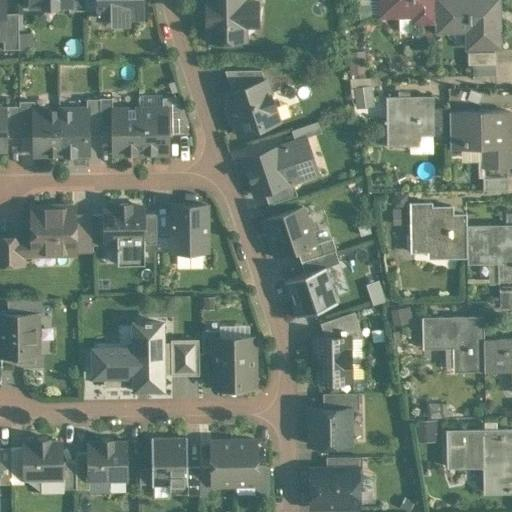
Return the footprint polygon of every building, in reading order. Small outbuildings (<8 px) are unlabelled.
[(86,9),(86,0),(70,0),(71,4),(69,4),(69,9),(86,9)] [(86,0),(86,9),(98,9),(98,0),(86,0)] [(142,15),(141,0),(98,0),(98,9),(98,10),(97,10),(97,13),(98,13),(98,16),(112,15),(112,20),(129,20),(129,15),(142,15)] [(206,0),(207,39),(245,38),(245,24),(257,23),(256,0),(206,0)] [(359,0),(360,15),(381,14),(380,0),(359,0)] [(434,0),(380,0),(381,14),(399,14),(414,14),(414,21),(435,20),(434,0)] [(498,0),(446,0),(447,24),(467,24),(468,46),(499,46),(498,0)] [(18,12),(4,12),(5,35),(3,35),(4,48),(19,48),(18,12)] [(414,21),(414,14),(399,14),(399,35),(414,34),(414,21)] [(348,50),(353,70),(361,68),(356,48),(348,50)] [(495,50),(468,51),(468,63),(473,63),(496,63),(496,62),(495,50)] [(496,63),(473,63),(473,75),(496,75),(496,63)] [(264,78),(261,68),(225,69),(231,89),(264,78)] [(231,89),(224,92),(229,106),(226,107),(231,120),(233,119),(238,133),(280,119),(266,78),(264,78),(231,89)] [(483,89),(469,87),(467,100),(481,102),(483,89)] [(432,95),(388,96),(388,142),(410,142),(409,132),(433,132),(432,106),(432,95)] [(112,96),(99,96),(99,97),(100,133),(100,134),(112,133),(112,107),(112,96)] [(188,132),(176,96),(162,96),(162,107),(168,107),(168,132),(188,132)] [(99,97),(86,98),(87,107),(88,107),(88,133),(100,133),(99,97)] [(35,107),(35,100),(19,100),(20,105),(20,136),(34,136),(33,108),(35,107)] [(20,136),(20,105),(7,105),(7,136),(20,136)] [(35,107),(33,108),(34,136),(34,154),(60,153),(60,107),(35,107)] [(87,107),(60,107),(60,153),(88,153),(88,133),(88,107),(87,107)] [(140,152),(139,107),(112,107),(112,133),(112,152),(140,152)] [(162,107),(139,107),(140,152),(168,152),(168,132),(168,107),(162,107)] [(449,108),(432,108),(433,132),(450,132),(449,111),(449,108)] [(510,110),(449,111),(450,132),(450,142),(464,141),(464,146),(467,146),(467,141),(487,141),(487,163),(487,165),(507,164),(511,164),(510,110)] [(306,136),(243,157),(255,193),(264,190),(292,180),(317,172),(306,136)] [(507,164),(487,165),(487,163),(482,164),(483,177),(507,176),(507,164)] [(507,176),(483,177),(483,189),(507,188),(507,176)] [(292,180),(264,190),(268,203),(297,194),(292,180)] [(131,202),(117,202),(117,205),(104,206),(104,213),(104,242),(105,242),(117,242),(117,246),(131,246),(131,242),(143,242),(144,242),(144,212),(144,205),(131,205),(131,202)] [(466,213),(451,213),(451,205),(430,206),(430,202),(411,202),(412,233),(407,233),(407,249),(429,249),(429,255),(467,255),(466,225),(466,213)] [(207,249),(206,203),(172,204),(172,212),(172,248),(172,250),(176,250),(204,249),(207,249)] [(74,213),(74,205),(32,206),(33,237),(23,237),(23,251),(23,252),(75,251),(75,249),(74,213)] [(302,205),(263,218),(276,255),(297,249),(315,243),(315,242),(310,230),(314,229),(310,216),(306,217),(302,205)] [(156,242),(156,212),(144,212),(144,242),(143,242),(144,242),(156,242)] [(156,242),(157,248),(172,248),(172,212),(156,212),(156,242)] [(92,213),(74,213),(75,249),(93,249),(93,243),(92,243),(92,213)] [(104,242),(104,213),(92,213),(92,243),(93,243),(105,243),(105,242),(104,242)] [(511,224),(466,225),(467,255),(499,254),(499,278),(511,278),(511,224)] [(23,237),(23,236),(0,236),(0,262),(23,262),(23,252),(23,251),(23,237)] [(315,242),(315,243),(297,249),(301,260),(335,249),(336,248),(332,236),(315,242)] [(204,249),(176,250),(176,263),(204,263),(204,249)] [(335,249),(301,260),(304,271),(325,264),(326,266),(339,261),(335,249)] [(304,271),(284,278),(288,292),(291,290),(294,300),(291,301),(296,314),(298,313),(299,316),(316,310),(315,308),(337,300),(326,266),(325,264),(304,271)] [(381,276),(369,278),(372,293),(383,291),(381,276)] [(511,278),(499,278),(500,290),(511,290),(511,278)] [(511,290),(500,290),(500,302),(500,306),(511,306),(511,290)] [(44,312),(43,295),(7,296),(7,312),(31,312),(44,312)] [(354,310),(320,321),(325,335),(349,335),(349,336),(363,336),(354,310)] [(7,312),(0,312),(0,331),(0,355),(17,354),(35,354),(36,354),(36,341),(39,337),(38,328),(35,325),(31,325),(31,312),(7,312)] [(483,315),(423,316),(423,347),(460,346),(460,369),(484,369),(483,339),(483,315)] [(135,321),(135,347),(94,348),(94,373),(104,373),(104,384),(136,384),(136,386),(162,385),(162,372),(171,372),(170,340),(161,340),(161,320),(151,321),(151,318),(144,319),(145,321),(135,321)] [(220,329),(202,329),(202,351),(214,351),(214,336),(220,336),(220,329)] [(220,336),(214,336),(214,351),(214,385),(254,384),(254,335),(220,336)] [(349,336),(349,335),(325,335),(315,335),(316,380),(350,379),(349,336)] [(199,337),(170,337),(170,340),(171,372),(171,373),(199,373),(199,337)] [(511,338),(483,339),(484,369),(511,368),(511,338)] [(35,362),(35,354),(17,354),(17,362),(35,362)] [(359,407),(359,391),(322,391),(323,407),(349,407),(359,407)] [(349,407),(323,407),(309,407),(310,443),(350,442),(349,407)] [(417,438),(437,438),(438,416),(418,415),(417,438)] [(511,427),(447,429),(448,465),(483,463),(485,491),(511,490),(511,427)] [(185,435),(153,436),(153,435),(151,435),(151,467),(152,483),(152,485),(153,484),(170,484),(170,492),(187,491),(188,491),(187,465),(187,435),(185,435)] [(49,440),(49,437),(36,438),(36,441),(23,441),(23,446),(24,475),(24,477),(63,477),(62,440),(49,440)] [(113,439),(113,437),(101,437),(101,439),(87,439),(87,451),(88,480),(89,479),(128,479),(127,439),(113,439)] [(256,464),(256,438),(212,439),(212,465),(212,483),(213,483),(255,482),(256,482),(256,464)] [(11,475),(11,446),(0,446),(0,482),(12,482),(11,475)] [(11,446),(11,475),(24,475),(23,446),(11,446)] [(88,480),(87,451),(75,451),(75,459),(76,487),(89,487),(89,479),(88,480)] [(362,468),(362,455),(326,455),(326,467),(358,467),(358,468),(362,468)] [(76,487),(75,459),(64,459),(64,487),(76,487)] [(269,494),(269,464),(256,464),(256,482),(255,482),(256,494),(269,494)] [(199,493),(199,465),(187,465),(188,491),(187,491),(187,493),(199,493)] [(212,465),(199,465),(199,493),(199,495),(213,495),(213,483),(212,483),(212,465)] [(140,483),(152,483),(151,467),(140,467),(140,483)] [(358,468),(358,467),(326,467),(310,468),(311,505),(359,505),(358,468)] [(152,485),(152,496),(170,496),(170,492),(170,484),(153,484),(152,485)]
